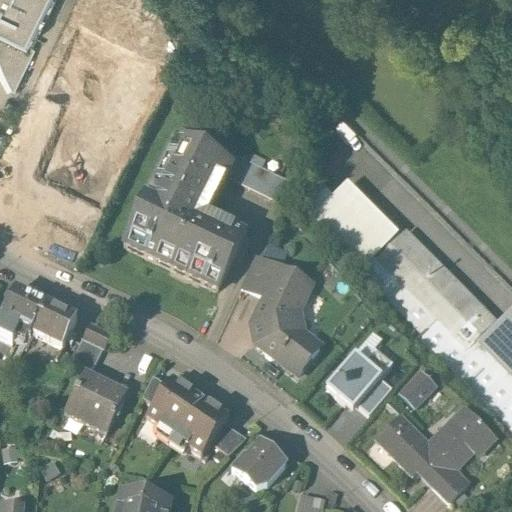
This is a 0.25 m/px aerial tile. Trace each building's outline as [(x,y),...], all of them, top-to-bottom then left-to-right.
[(0,0),(0,24),(26,38),(44,0),(0,0)] [(83,27),(65,71),(43,62),(0,169),(0,191),(90,228),(133,121),(154,129),(180,66),(83,27)] [(236,168),(175,139),(120,252),(223,302),(254,237),(212,217),(230,181),(236,168)] [(240,161),(236,168),(230,181),(280,206),(290,185),(240,161)] [(498,321),(407,229),(375,260),(434,321),(466,353),(475,344),(498,321)] [(308,339),(302,323),(317,292),(258,263),(243,294),(262,303),(251,329),(253,355),(294,386),(325,353),(308,339)] [(46,307),(17,292),(0,323),(0,326),(33,343),(46,307)] [(79,324),(46,307),(33,343),(61,358),(79,324)] [(511,308),(498,321),(475,344),(511,382),(511,308)] [(511,436),(511,382),(475,344),(466,353),(434,321),(416,339),(511,436)] [(112,340),(90,329),(70,368),(92,378),(112,340)] [(364,369),(355,362),(325,394),(352,418),(357,413),(369,424),(392,396),(381,386),(393,373),(374,357),(364,369)] [(129,397),(85,378),(65,424),(109,443),(129,397)] [(420,383),(403,400),(414,411),(432,394),(420,383)] [(177,385),(146,427),(202,467),(233,425),(177,385)] [(466,416),(428,453),(454,479),(491,442),(466,416)] [(449,511),(468,493),(454,479),(428,453),(400,423),(376,447),(413,483),(416,479),(448,511),(449,511)] [(289,472),(261,448),(232,480),(261,505),(289,472)] [(172,511),(173,509),(119,498),(115,511),(172,511)] [(299,501),(296,511),(323,511),(325,506),(299,501)]
